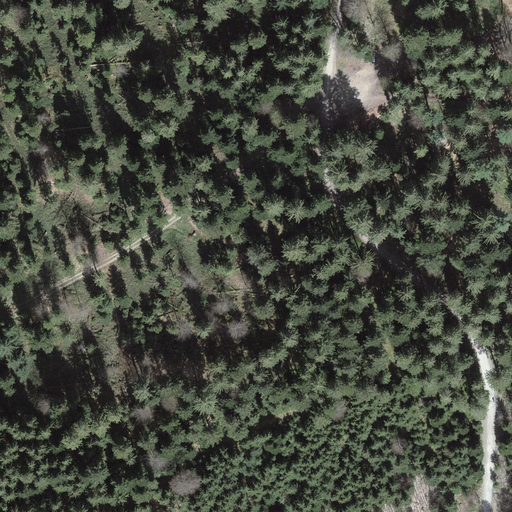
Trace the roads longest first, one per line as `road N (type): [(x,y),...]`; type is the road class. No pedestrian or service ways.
road 1 (track): [(485,511),(489,398),(476,346),(458,318),(344,212),(325,168),(325,93),(347,0)]
road 2 (track): [(0,317),(206,201),(325,93)]
road 3 (track): [(511,37),(457,45),(353,92),(325,93)]
road 4 (track): [(353,92),(511,105)]
